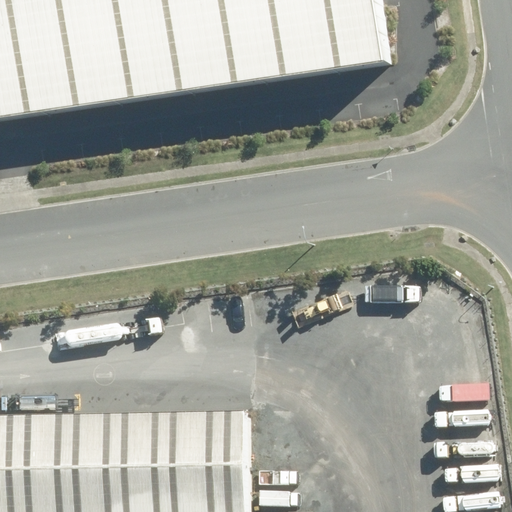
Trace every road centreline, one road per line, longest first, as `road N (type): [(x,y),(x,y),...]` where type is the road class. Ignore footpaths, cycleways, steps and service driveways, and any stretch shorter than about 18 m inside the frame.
road 1 (unclassified): [(511,177),(0,249)]
road 2 (unknown): [(390,511),(368,429),(332,390),(291,368),(238,350),(168,344),(0,361)]
